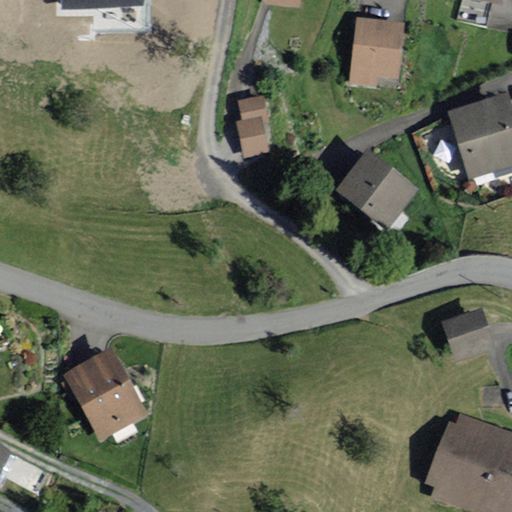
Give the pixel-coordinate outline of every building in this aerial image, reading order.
[(401,29),(360,24),(353,84),(374,86),(375,77),(395,79),(401,29)] [(268,125),(263,100),(240,104),(244,123),(239,124),(245,157),(267,153),(262,126),(268,125)] [(511,166),(511,124),(506,104),(454,119),(473,179),(511,166)] [(412,195),(367,160),(339,195),(384,230),(412,195)] [(491,352),(480,316),(448,326),(459,362),(491,352)] [(147,417),(112,352),(65,378),(101,443),(147,417)] [(511,511),(511,438),(462,421),(459,429),(451,426),(430,485),(440,488),(436,499),(470,511),(511,511)] [(45,474),(0,450),(0,486),(30,502),(45,474)]
